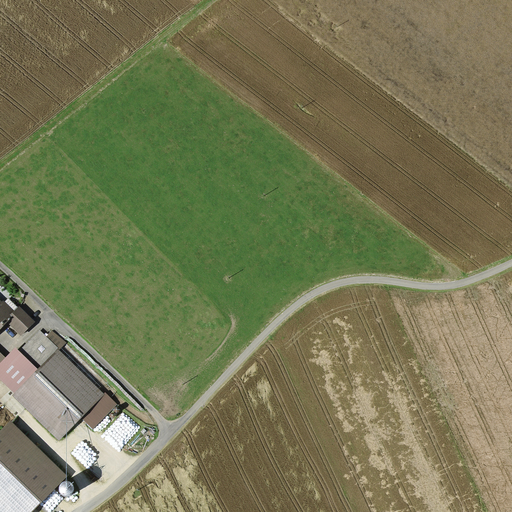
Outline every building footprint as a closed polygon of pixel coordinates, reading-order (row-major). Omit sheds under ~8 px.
[(0,299),(0,330),(4,326),(1,323),(5,319),(12,312),(0,299)] [(19,305),(12,312),(5,319),(20,336),(35,322),(19,305)] [(19,350),(37,369),(58,349),(59,348),(40,330),(19,350)] [(0,379),(14,393),(37,369),(19,350),(15,347),(6,357),(0,363),(0,379)] [(14,393),(12,395),(59,441),(105,394),(58,349),(37,369),(14,393)] [(15,428),(0,444),(0,511),(41,511),(71,481),(15,428)]
